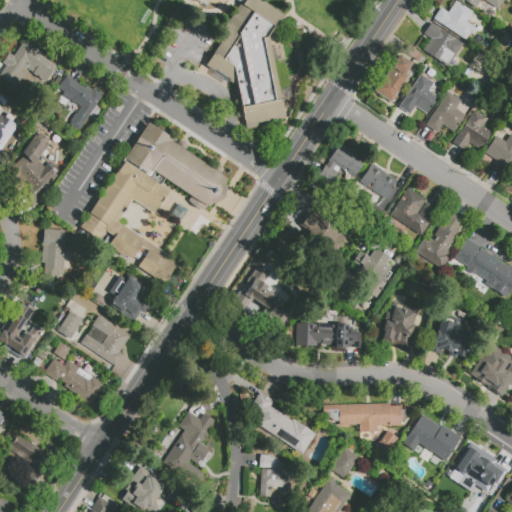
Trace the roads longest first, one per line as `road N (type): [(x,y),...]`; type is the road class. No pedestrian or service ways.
road 1 (tertiary): [(400,0),(58,511)]
road 2 (residential): [(511,438),(422,381),(326,378),(267,365),(192,310)]
road 3 (residential): [(282,176),(21,0)]
road 4 (residential): [(24,6),(0,23),(2,208),(12,240),(0,288)]
road 5 (residential): [(511,220),(331,101)]
road 6 (residential): [(237,511),(235,439),(222,384),(174,337)]
road 7 (residential): [(102,446),(0,376)]
